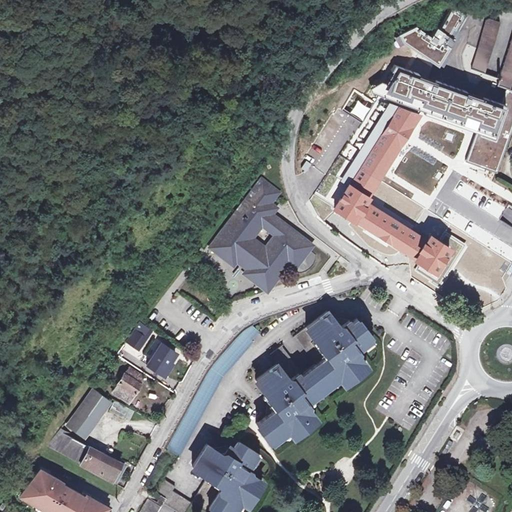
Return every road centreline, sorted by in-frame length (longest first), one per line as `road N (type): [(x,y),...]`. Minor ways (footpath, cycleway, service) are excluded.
road 1 (residential): [(122,511),(203,356),(243,312),(327,288),(371,264)]
road 2 (tertiary): [(402,0),(352,41),(299,109),(290,137),(305,214),(371,264)]
road 3 (secondary): [(456,401),(386,511)]
road 4 (tertiary): [(371,264),(473,337)]
